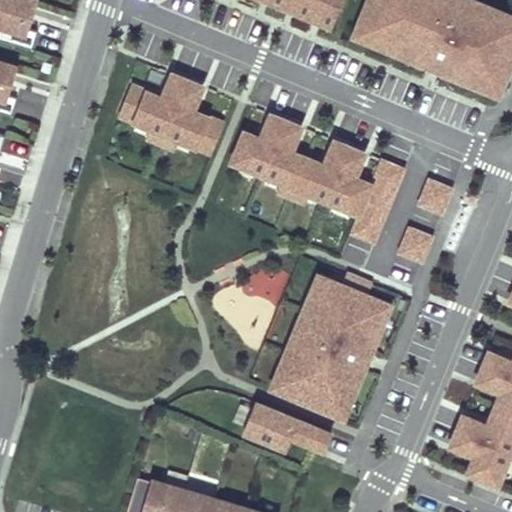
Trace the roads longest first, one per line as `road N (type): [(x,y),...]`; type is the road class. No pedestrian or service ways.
road 1 (residential): [(0,431),(8,390),(4,336),(108,3)]
road 2 (residential): [(108,3),(511,159)]
road 3 (residential): [(401,472),(511,183)]
